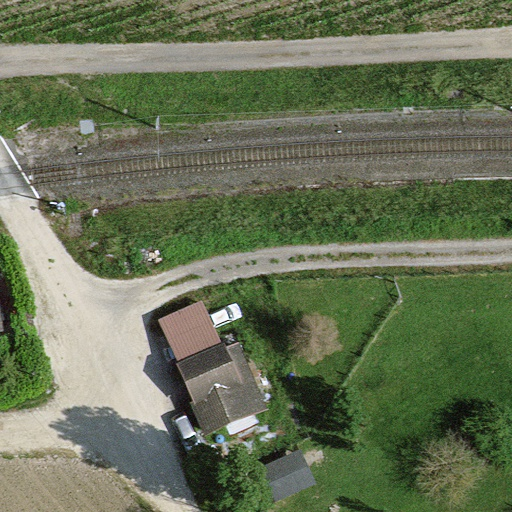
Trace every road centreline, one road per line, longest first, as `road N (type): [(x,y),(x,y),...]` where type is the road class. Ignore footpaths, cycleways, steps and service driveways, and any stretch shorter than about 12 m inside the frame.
road 1 (track): [(511,38),(0,66)]
road 2 (track): [(79,321),(268,259),(511,255)]
road 3 (track): [(0,184),(146,438)]
road 4 (track): [(0,439),(146,438)]
